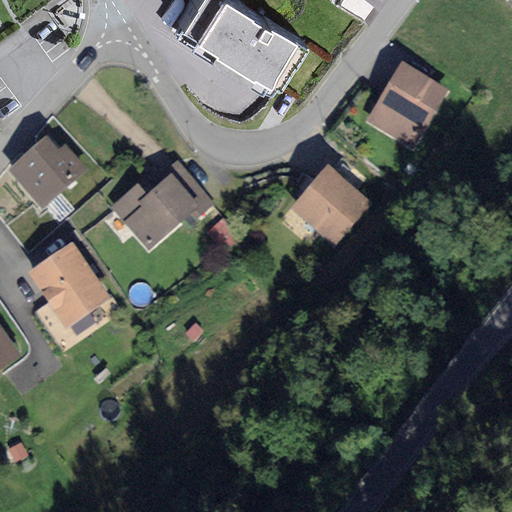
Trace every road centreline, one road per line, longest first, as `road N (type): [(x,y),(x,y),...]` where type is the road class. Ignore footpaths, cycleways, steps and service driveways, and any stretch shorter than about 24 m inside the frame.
road 1 (residential): [(118,20),(203,138),(241,149),(280,143),(396,0)]
road 2 (tertiary): [(511,312),(354,511)]
road 3 (residential): [(118,20),(0,154)]
